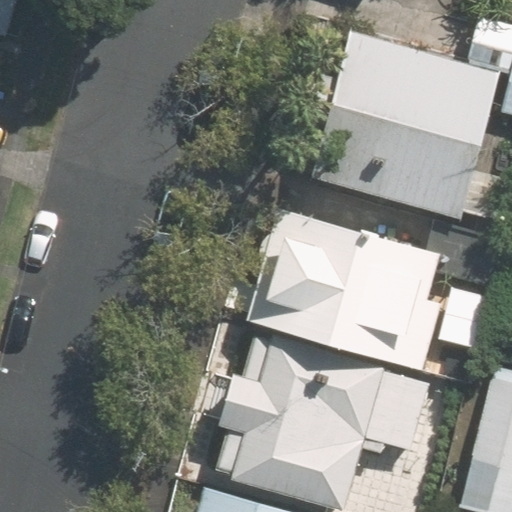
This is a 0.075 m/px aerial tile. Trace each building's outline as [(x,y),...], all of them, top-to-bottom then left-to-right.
[(475,178),(494,109),(511,114),(511,27),(479,18),(467,62),(351,30),(310,179),(457,219),(460,209),(492,218),(501,185),(475,178)] [(438,271),(484,286),(497,245),(434,225),(426,248),(293,205),(255,323),(453,386),(470,331),(439,321),(445,302),(430,297),(438,271)] [(245,377),(235,373),(218,426),(228,429),(213,476),(328,511),(342,511),(362,450),(384,456),(388,444),(411,452),(432,384),(260,329),(245,377)] [(491,511),(511,511),(511,368),(493,365),(472,463),(463,506),(491,511)] [(287,511),(207,486),(199,511),(287,511)]
